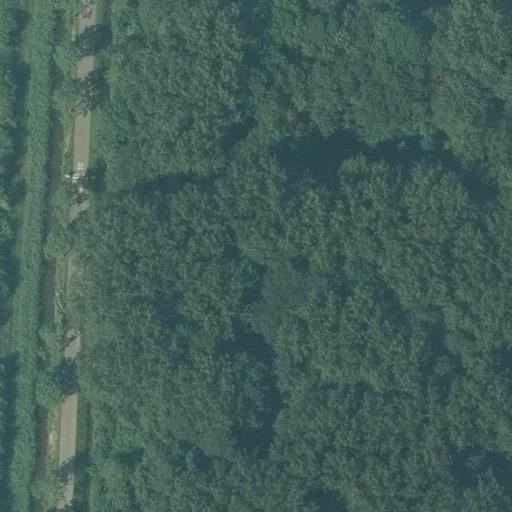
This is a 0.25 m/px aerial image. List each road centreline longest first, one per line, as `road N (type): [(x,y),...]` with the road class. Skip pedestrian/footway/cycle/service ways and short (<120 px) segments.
road 1 (unclassified): [(63,511),(77,218)]
road 2 (unclassified): [(87,0),(77,218)]
